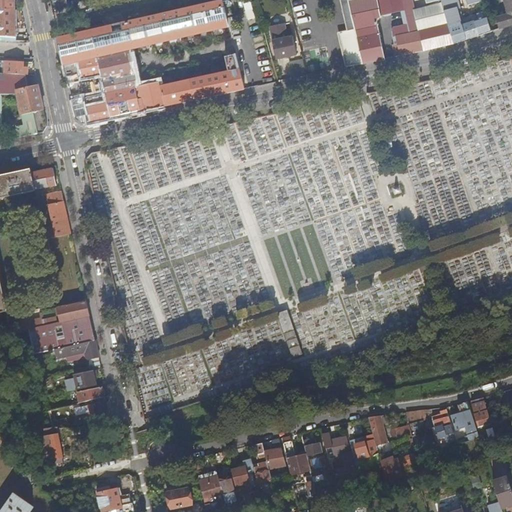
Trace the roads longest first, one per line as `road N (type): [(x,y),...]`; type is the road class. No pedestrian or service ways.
road 1 (residential): [(67,142),(511,38)]
road 2 (residential): [(138,464),(511,382)]
road 3 (unclassified): [(127,409),(67,142)]
road 4 (residential): [(67,142),(34,0)]
